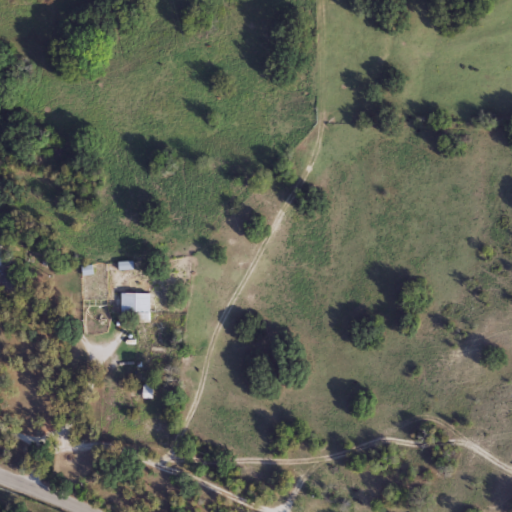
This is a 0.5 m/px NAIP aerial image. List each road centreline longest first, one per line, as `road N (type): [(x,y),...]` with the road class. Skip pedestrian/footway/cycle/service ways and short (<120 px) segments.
road 1 (residential): [(50,445),(114,445),(159,464),(189,417),(232,304),(316,164),(325,124)]
road 2 (residential): [(159,464),(315,461)]
road 3 (residential): [(272,511),(159,464)]
